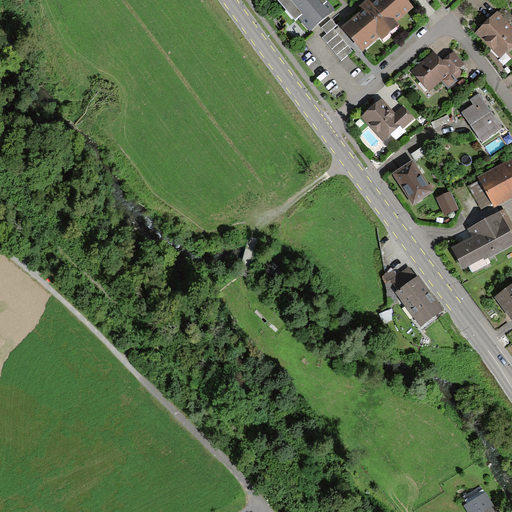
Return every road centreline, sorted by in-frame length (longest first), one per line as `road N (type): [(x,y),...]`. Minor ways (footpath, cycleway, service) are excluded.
road 1 (primary): [(323,127),(511,381)]
road 2 (residential): [(323,127),(447,23),(511,105)]
road 3 (residential): [(263,502),(121,358)]
road 4 (track): [(0,244),(121,358)]
road 5 (primary): [(229,0),(323,127)]
